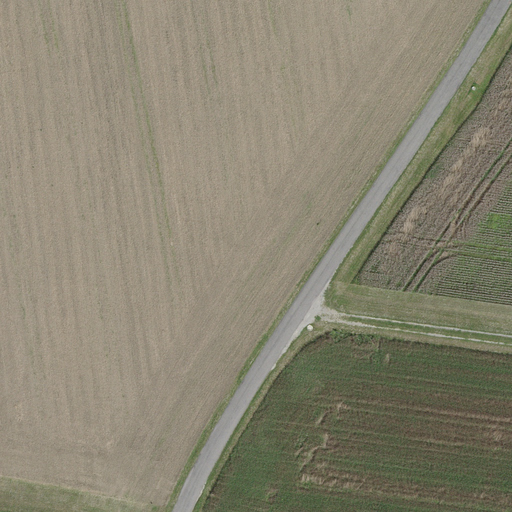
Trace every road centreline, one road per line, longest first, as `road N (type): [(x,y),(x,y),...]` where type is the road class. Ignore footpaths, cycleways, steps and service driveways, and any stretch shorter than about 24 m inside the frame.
road 1 (unclassified): [(501,0),(244,401),(186,511)]
road 2 (track): [(302,312),(511,338)]
